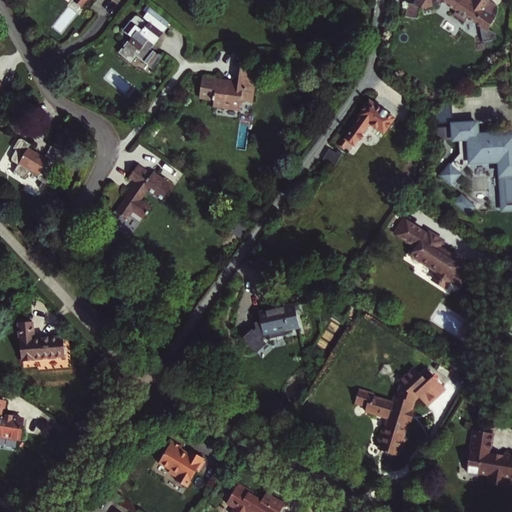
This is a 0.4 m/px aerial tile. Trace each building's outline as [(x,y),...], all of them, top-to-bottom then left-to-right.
[(74,0),(71,5),(79,11),(85,3),(86,4),(89,0),(108,0),(112,3),(114,0),(74,0)] [(397,0),(396,8),(409,10),(411,1),(413,0),(442,0),(447,3),(447,7),(454,12),(458,10),(467,16),(475,4),(486,11),(489,6),(488,0),(397,0)] [(147,52),(164,31),(142,15),(140,19),(144,22),(137,31),(126,23),(119,33),(128,40),(117,55),(128,64),(132,59),(148,71),(157,59),(147,52)] [(208,108),(234,113),(236,104),(248,106),(254,72),(237,69),(235,84),(199,77),(196,91),(202,92),(201,100),(209,102),(208,108)] [(394,117),(368,100),(358,116),(359,117),(341,147),(344,149),(349,142),(356,146),(370,124),(384,133),(394,117)] [(451,105),(436,107),(438,121),(454,118),(451,105)] [(454,154),(433,175),(444,184),(463,165),(467,165),(467,162),(493,162),(493,213),(511,212),(511,153),(507,154),(507,139),(473,139),(473,125),(449,125),(449,140),(454,140),(454,154)] [(433,127),(433,140),(446,140),(446,127),(433,127)] [(49,148),(51,149),(53,140),(53,137),(51,135),(40,132),(37,146),(18,141),(19,136),(10,133),(6,136),(4,144),(7,145),(5,155),(8,159),(13,160),(11,168),(23,171),(24,169),(26,163),(36,165),(35,169),(43,171),(49,148)] [(328,163),(340,170),(348,157),(344,155),(342,157),(335,152),(328,163)] [(132,179),(111,208),(122,216),(127,209),(137,216),(145,204),(136,196),(142,187),(158,199),(169,184),(148,169),(147,172),(133,162),(124,174),(132,179)] [(454,194),(446,202),(460,216),(469,207),(454,194)] [(447,279),(457,284),(468,266),(463,262),(461,264),(458,262),(459,260),(447,253),(445,255),(442,252),(443,250),(436,246),(440,239),(426,230),(424,233),(403,220),(394,233),(409,242),(410,240),(414,243),(407,253),(434,270),(430,277),(443,285),(447,279)] [(256,317),(262,340),(296,332),(291,309),(256,317)] [(133,324),(140,331),(148,323),(142,316),(133,324)] [(22,361),(65,357),(64,337),(34,340),(33,322),(19,323),(22,361)] [(401,384),(398,386),(394,399),(391,398),(390,405),(370,400),(371,398),(355,394),(352,408),(364,410),(363,415),(386,420),(384,430),(382,429),(380,437),(378,437),(375,446),(388,449),(386,455),(398,458),(400,452),(402,452),(405,440),(403,439),(411,400),(415,397),(424,406),(443,390),(424,370),(418,375),(412,368),(398,381),(401,384)] [(0,457),(3,457),(2,440),(28,439),(26,418),(6,418),(5,405),(0,405),(0,457)] [(493,436),(472,433),(466,474),(488,478),(487,484),(504,487),(505,480),(511,480),(511,459),(503,458),(503,460),(489,458),(493,436)] [(182,449),(172,443),(159,465),(171,472),(169,474),(178,479),(176,482),(188,489),(197,472),(199,473),(205,463),(203,462),(204,460),(191,452),(189,456),(181,452),(182,449)] [(281,511),(286,504),(267,493),(262,501),(253,496),(255,493),(239,484),(229,501),(237,506),(233,511),(281,511)]
